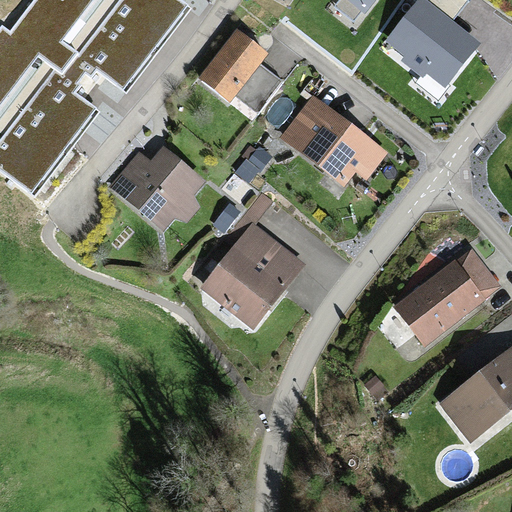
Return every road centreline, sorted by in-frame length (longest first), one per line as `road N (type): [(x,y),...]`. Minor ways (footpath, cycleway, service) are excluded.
road 1 (residential): [(264,511),(274,416),(293,370),(442,170)]
road 2 (residential): [(224,0),(66,204)]
